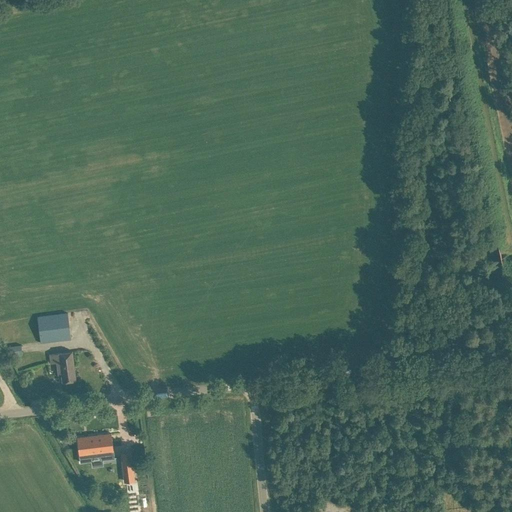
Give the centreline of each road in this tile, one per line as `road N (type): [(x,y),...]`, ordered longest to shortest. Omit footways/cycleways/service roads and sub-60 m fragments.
road 1 (unclassified): [(252,384),(511,351)]
road 2 (unclassified): [(0,414),(252,384)]
road 3 (unclassified): [(266,511),(252,384)]
